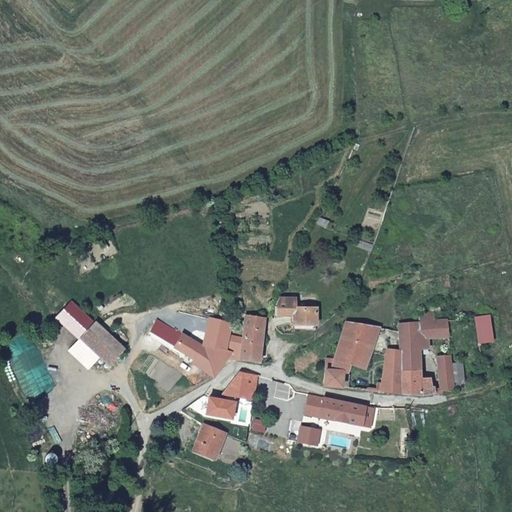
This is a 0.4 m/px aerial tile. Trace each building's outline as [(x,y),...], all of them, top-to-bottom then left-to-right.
[(275,307),(276,317),(291,317),(292,326),(314,324),(315,310),(294,311),(292,299),(279,299),(275,307)] [(55,318),(79,340),(97,321),(72,301),(55,318)] [(422,315),(423,323),(432,323),(432,314),(422,315)] [(245,316),(242,338),(238,361),(259,364),(265,319),(245,316)] [(478,343),(492,342),(489,318),(475,319),(478,343)] [(193,375),(202,382),(209,378),(229,359),(238,361),(242,338),(230,336),(231,325),(208,319),(203,335),(193,333),(187,340),(174,330),(164,341),(190,361),(189,363),(197,370),(193,375)] [(100,358),(109,366),(126,349),(97,321),(79,340),(100,358)] [(420,342),(428,342),(448,340),(447,321),(432,323),(423,323),(419,323),(420,342)] [(419,323),(398,325),(398,330),(399,352),(400,394),(420,396),(434,393),(434,385),(429,380),(421,380),(419,350),(429,349),(428,342),(420,342),(419,323)] [(381,340),(384,329),(343,324),(342,326),(328,371),(323,371),(323,386),(341,388),(343,376),(347,376),(349,367),(364,369),(373,338),(381,340)] [(100,358),(79,340),(68,350),(88,369),(100,358)] [(374,391),(400,394),(399,352),(386,351),(381,384),(375,384),(374,391)] [(438,358),(440,392),(463,386),(461,364),(451,365),(450,357),(438,358)] [(258,376),(238,372),(221,393),(254,401),(258,376)] [(307,394),(305,415),(362,427),(366,406),(307,394)] [(366,406),(362,427),(370,429),(375,408),(366,406)] [(267,420),(253,417),(250,432),(266,433),(267,420)] [(323,428),(301,424),(297,441),(320,447),(323,428)] [(191,451),(214,460),(226,434),(202,425),(191,451)]
